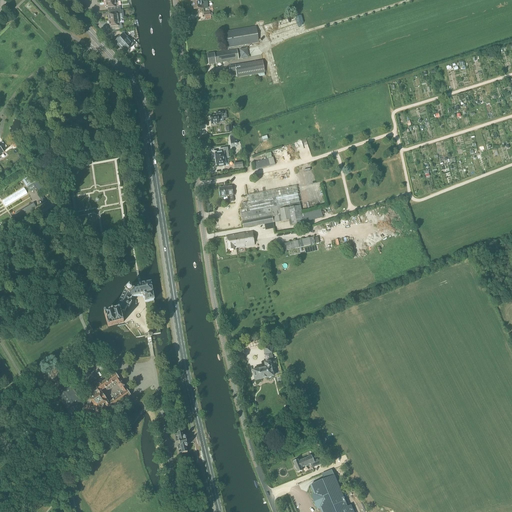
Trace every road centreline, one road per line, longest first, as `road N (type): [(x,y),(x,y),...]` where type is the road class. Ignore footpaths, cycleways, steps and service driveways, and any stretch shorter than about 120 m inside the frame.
road 1 (secondary): [(220,511),(184,361),(144,107),(133,80),(61,0)]
road 2 (tertiary): [(275,511),(236,399),(211,285),(174,0)]
road 3 (track): [(511,74),(392,112),(395,133),(198,183)]
road 4 (track): [(403,0),(277,40),(257,50),(256,59),(185,81)]
road 5 (track): [(352,210),(409,194),(399,151),(511,116)]
